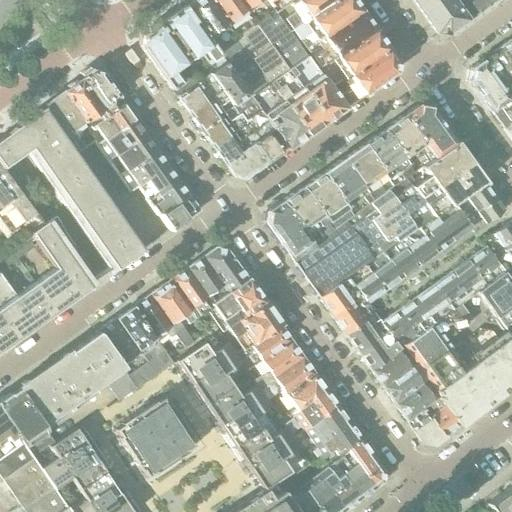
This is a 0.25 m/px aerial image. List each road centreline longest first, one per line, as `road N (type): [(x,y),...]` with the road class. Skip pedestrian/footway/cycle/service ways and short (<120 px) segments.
road 1 (residential): [(425,487),(228,210)]
road 2 (residential): [(0,370),(228,210)]
road 3 (residential): [(228,210),(429,67)]
road 4 (residential): [(228,210),(98,28)]
road 5 (residential): [(511,184),(429,67)]
road 6 (residential): [(0,98),(98,28)]
